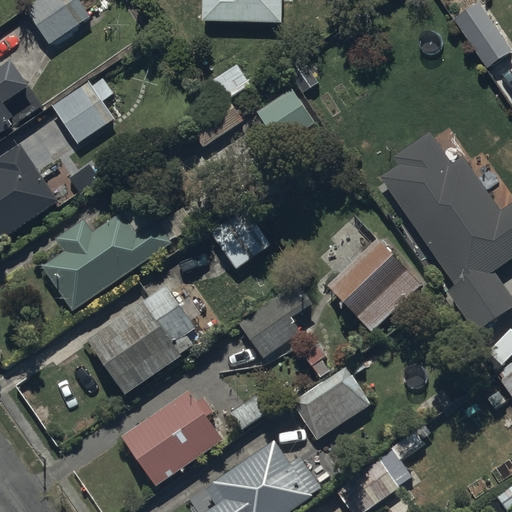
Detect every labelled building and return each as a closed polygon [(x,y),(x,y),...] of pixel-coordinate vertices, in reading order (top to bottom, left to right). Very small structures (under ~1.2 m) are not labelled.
[(96,18),(83,0),(39,0),(28,7),(54,46),(96,18)] [(206,0),(206,22),(283,25),(284,0),(206,0)] [(511,52),(480,3),(455,19),(489,72),(511,57),(511,52)] [(33,88),(16,62),(0,73),(0,140),(44,111),(30,90),(33,88)] [(206,152),(246,122),(230,101),(252,85),(238,65),(196,96),(204,107),(183,122),(206,152)] [(116,95),(104,77),(57,107),(81,145),(118,122),(105,102),(116,95)] [(320,127),(295,89),(261,113),(286,150),(320,127)] [(492,92),(458,114),(484,152),(511,133),(511,107),(505,111),(492,92)] [(429,132),(393,157),(398,165),(379,178),(456,287),(446,293),(475,333),(511,307),(511,296),(495,273),(511,260),(511,202),(500,210),(463,157),(452,165),(429,132)] [(0,247),(64,202),(22,145),(0,161),(0,167),(3,172),(0,173),(0,247)] [(103,183),(93,168),(72,182),(82,197),(103,183)] [(77,314),(174,245),(160,224),(140,238),(124,214),(97,233),(89,222),(61,242),(68,252),(45,268),(77,314)] [(423,289),(378,243),(331,289),(374,334),(423,289)] [(317,305),(301,281),(236,325),(262,363),(306,333),(297,319),(317,305)] [(199,329),(171,288),(92,341),(129,397),(198,350),(188,336),(199,329)] [(368,354),(292,402),(317,441),(372,407),(353,378),(374,365),(368,354)] [(511,363),(498,373),(511,394),(511,363)] [(199,403),(191,392),(123,438),(159,490),(226,444),(208,418),(216,413),(206,398),(199,403)] [(273,408),(262,392),(230,417),(242,432),(273,408)] [(277,444),(208,491),(219,507),(211,511),(297,511),(315,500),(313,497),(325,489),(304,458),(292,466),(277,444)] [(381,459),(340,489),(337,491),(351,511),(369,511),(415,479),(399,458),(387,467),(381,459)] [(511,511),(511,486),(497,497),(507,511),(511,511)]
